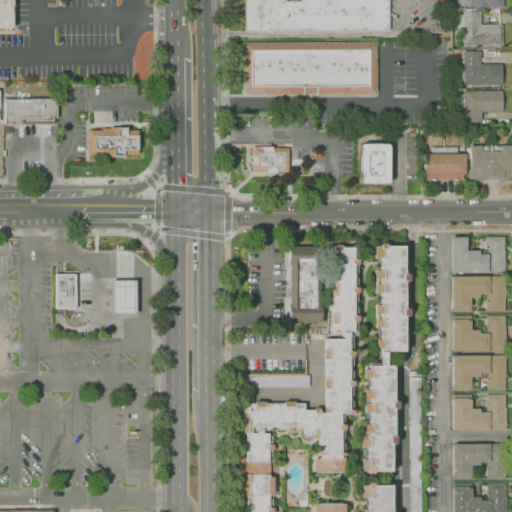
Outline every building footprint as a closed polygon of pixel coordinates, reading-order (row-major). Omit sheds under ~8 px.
[(11,0),(11,28),(0,28),(0,0),(11,0)] [(388,0),(388,30),(245,31),(244,0),(388,0)] [(451,9),(451,0),(502,0),(502,7),(469,8),(469,7),(465,7),(465,9),(451,9)] [(502,45),(463,46),(462,12),(480,11),(480,25),(501,25),(502,45)] [(373,94),(242,94),(242,45),(245,45),(245,43),(373,43),(373,45),(376,45),(376,91),(373,91),(373,94)] [(501,85),(463,86),(463,82),(458,82),(458,69),(463,69),(463,51),(480,51),(480,65),(501,64),(501,85)] [(480,125),(463,125),(463,109),(458,109),(458,94),(463,94),(463,91),(501,91),(501,111),(480,112),(480,125)] [(20,125),(20,124),(5,125),(4,99),(56,99),(56,119),(54,119),(54,124),(20,125)] [(123,158),(98,158),(98,156),(88,156),(88,131),(100,131),(100,129),(108,129),(108,128),(126,128),(126,130),(137,130),(137,154),(123,154),(123,158)] [(384,144),(386,144),(387,146),(388,148),(388,180),(387,182),(386,183),(384,184),(362,184),(360,183),(359,182),(358,180),(358,148),(359,146),(360,144),(362,144),(384,144)] [(468,182),(468,159),(465,159),(465,148),(468,148),(468,146),(510,146),(510,181),(497,181),(497,179),(482,179),(482,182),(468,182)] [(276,173),(265,173),(265,172),(252,172),(252,165),(251,165),(251,156),(252,156),(252,148),(261,148),(261,147),(272,147),(272,148),(287,148),(288,164),(289,164),(289,168),(288,168),(288,172),(276,172),(276,173)] [(463,181),(425,181),(425,174),(423,174),(422,154),(430,154),(430,147),(456,147),(456,153),(464,153),(464,174),(463,174),(463,181)] [(487,273),(450,273),(450,237),(465,237),(465,239),(468,239),(468,251),(478,251),(478,255),(484,255),(484,237),(504,237),(504,251),(504,272),(487,272),(487,273)] [(371,475),(366,475),(366,471),(360,471),(360,459),(365,459),(365,447),(360,448),(360,439),(366,439),(366,434),(362,434),(362,425),(368,425),(368,413),(362,413),(362,404),(368,404),(368,399),(362,399),(362,390),(368,390),(368,378),(362,378),(362,370),(363,370),(363,363),(380,363),(379,349),(374,349),(373,340),(378,340),(378,328),(373,328),(373,319),(378,319),(378,314),(373,314),(373,305),(378,305),(378,293),(373,293),(373,284),(378,284),(378,279),(373,279),(373,270),(378,270),(378,258),(373,258),(373,246),(378,246),(378,243),(384,243),(384,246),(403,246),(403,274),(409,274),(409,281),(403,281),(403,309),(409,309),(409,317),(403,317),(403,351),(384,351),(384,366),(392,366),(392,402),(397,402),(398,408),(392,409),(392,436),(395,436),(395,444),(389,444),(389,472),(371,472),(371,475)] [(356,248),(356,273),(354,273),(354,278),(356,278),(356,301),(355,301),(355,307),(356,307),(356,336),(351,336),(351,366),(350,366),(350,370),(351,370),(351,395),(350,395),(350,401),(351,401),(351,416),(343,416),(343,439),(341,439),(341,444),(343,444),(343,458),(344,458),(344,473),(313,473),(313,459),(318,459),(318,456),(316,456),(316,451),(318,451),(318,437),(313,438),(313,433),(303,433),(303,431),(275,431),(275,427),(271,427),(271,431),(262,431),(262,434),(267,434),(267,436),(271,436),(272,458),(267,458),(267,462),(269,462),(269,475),(267,475),(267,477),(273,477),(273,496),(266,497),(266,499),(272,499),(272,511),(313,511),(313,504),(344,504),(344,511),(246,511),(246,497),(243,497),(243,495),(242,495),(242,489),(243,489),(243,483),(241,483),(241,476),(243,476),(243,475),(246,475),(246,471),(232,471),(232,465),(246,465),(245,434),(243,434),(242,428),(241,428),(241,421),(242,421),(242,375),(245,375),(245,374),(304,373),(304,362),(306,362),(306,376),(308,376),(308,387),(246,388),(246,404),(253,404),(253,402),(264,402),(264,404),(283,404),(283,401),(293,401),(293,404),(303,404),(303,411),(313,411),(313,408),(318,408),(318,413),(322,413),(322,408),(325,408),(324,389),(322,389),(322,378),(324,378),(324,359),(322,359),(322,349),(324,349),(324,339),(341,339),(341,333),(332,333),(332,323),(329,323),(329,314),(332,314),(332,296),(328,296),(328,285),(332,285),(332,266),(328,266),(328,258),(332,258),(331,245),(340,245),(340,248),(356,248)] [(288,322),(287,247),(319,246),(321,322),(288,322)] [(56,309),(55,275),(60,275),(74,275),(75,308),(60,308),(56,309)] [(503,312),(484,312),(485,309),(483,309),(484,303),(485,303),(485,295),(478,295),(478,298),(469,298),(469,312),(450,312),(450,276),(504,277),(504,298),(503,312)] [(135,314),(111,314),(110,281),(134,281),(135,314)] [(450,352),(450,317),(469,316),(470,330),(478,330),(478,333),(485,333),(485,325),(484,325),(483,319),(485,319),(485,316),(504,316),(504,329),(505,329),(505,352),(450,352)] [(504,391),(485,391),(485,374),(478,374),(478,377),(469,377),(469,387),(470,387),(470,391),(451,391),(450,356),(505,355),(505,377),(504,378),(504,391)] [(419,511),(409,511),(408,378),(419,378),(419,511)] [(505,430),(451,430),(451,395),(469,395),(469,409),(478,409),(478,413),(485,413),(485,395),(504,395),(504,409),(505,409),(505,430)] [(504,480),(485,480),(485,477),(479,478),(479,467),(486,467),(486,462),(479,462),(479,466),(470,466),(470,476),(451,477),(451,444),(504,443),(504,480)] [(360,511),(360,510),(366,510),(366,498),(360,498),(360,486),(366,486),(366,482),(371,482),(371,485),(390,485),(390,511),(360,511)] [(505,511),(451,511),(451,484),(470,484),(470,498),(479,498),(479,501),(485,501),(485,483),(504,483),(504,497),(505,497),(505,511)]
